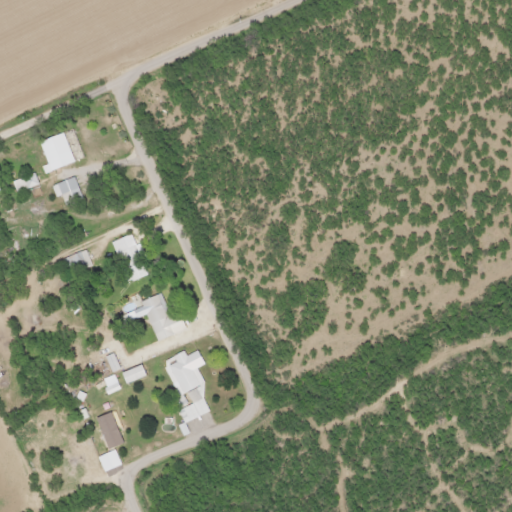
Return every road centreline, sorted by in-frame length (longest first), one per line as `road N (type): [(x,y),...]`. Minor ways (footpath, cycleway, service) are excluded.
road 1 (residential): [(139,470),(243,420),(258,401),(137,122),(137,86)]
road 2 (residential): [(0,136),(106,89),(137,86),(308,0)]
road 3 (track): [(1,511),(83,477),(139,470)]
